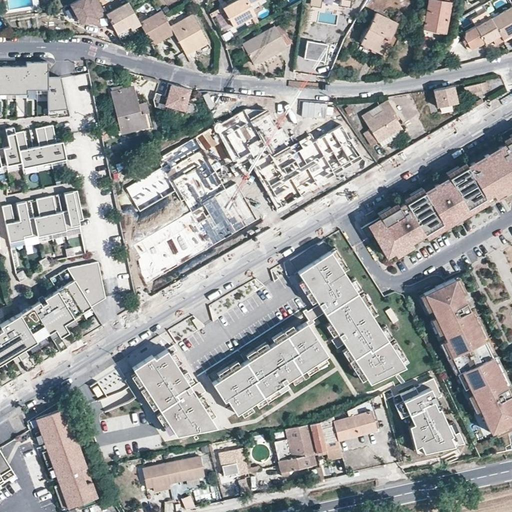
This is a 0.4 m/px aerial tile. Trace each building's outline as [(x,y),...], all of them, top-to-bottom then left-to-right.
[(90,22),(97,18),(106,13),(99,0),(77,0),(71,4),(79,18),(87,18),(90,22)] [(256,13),(250,3),(248,0),(231,0),(223,5),(234,25),(256,13)] [(429,0),(424,28),(446,31),(451,2),(453,2),(453,0),(429,0)] [(106,13),(117,32),(129,25),(131,28),(140,23),(140,22),(128,1),(106,13)] [(511,6),(491,18),(501,34),(510,29),(511,33),(511,32),(511,6)] [(69,7),(62,12),(70,25),(78,21),(69,7)] [(475,26),(491,17),(487,9),(470,18),(475,26)] [(140,22),(140,23),(152,45),(174,32),(171,26),(161,10),(140,22)] [(382,52),(396,22),(376,12),(362,42),(382,52)] [(171,26),(174,32),(186,54),(208,42),(192,14),(171,26)] [(485,41),(486,42),(501,34),(491,18),(491,17),(475,26),(466,31),(463,37),(470,49),(485,41)] [(99,27),(97,18),(90,22),(99,27)] [(223,33),(229,30),(224,20),(218,23),(223,33)] [(248,21),(235,28),(239,35),(252,28),(248,21)] [(279,48),(281,50),(287,47),(281,35),(286,32),(282,24),(276,27),(275,26),(243,44),(253,62),(279,48)] [(223,35),(227,42),(239,35),(235,28),(223,35)] [(510,29),(501,34),(504,40),(511,35),(511,33),(510,29)] [(293,44),(286,32),(281,35),(287,47),(293,44)] [(489,48),(504,40),(501,34),(486,42),(489,48)] [(324,62),(327,44),(306,40),(303,58),(324,62)] [(255,65),(281,50),(279,48),(253,62),(255,65)] [(0,92),(29,92),(29,87),(50,87),(50,113),(59,113),(59,115),(72,115),(68,99),(67,99),(62,76),(50,76),(49,61),(28,61),(28,65),(0,65),(0,92)] [(489,89),(487,81),(464,87),(466,95),(489,89)] [(165,96),(156,93),(154,99),(156,109),(164,112),(166,106),(184,110),(186,116),(198,110),(196,104),(187,102),(190,89),(168,83),(165,96)] [(123,88),(122,85),(111,87),(122,132),(147,126),(144,113),(149,112),(146,102),(137,104),(133,86),(123,88)] [(456,106),(454,88),(434,91),(435,100),(436,108),(456,106)] [(373,116),(369,111),(362,115),(370,129),(364,133),(372,145),(401,127),(395,119),(398,117),(387,100),(379,105),(382,110),(373,116)] [(327,118),(327,105),(310,105),(310,119),(327,118)] [(277,209),(361,159),(340,126),(315,141),(311,134),(288,148),(269,110),(244,109),(216,126),(236,164),(247,159),(277,209)] [(67,159),(63,141),(57,142),(53,125),(36,128),(40,146),(28,148),(24,131),(16,133),(15,127),(6,129),(10,147),(0,148),(0,165),(22,161),(23,167),(67,159)] [(225,190),(195,137),(157,159),(161,167),(125,188),(139,212),(175,191),(182,202),(185,200),(191,212),(133,245),(140,258),(138,260),(143,277),(147,284),(257,220),(236,184),(225,190)] [(425,190),(362,227),(368,238),(374,234),(386,255),(511,181),(511,139),(499,147),(501,150),(476,164),(475,161),(449,176),(450,179),(426,193),(425,190)] [(85,220),(79,191),(66,194),(69,211),(58,213),(55,196),(38,199),(41,217),(30,219),(27,202),(18,203),(21,221),(16,222),(13,205),(4,206),(11,242),(82,228),(81,221),(85,220)] [(375,210),(367,215),(369,219),(377,215),(375,210)] [(298,271),(297,271),(300,276),(314,297),(319,306),(312,311),(316,317),(323,312),(340,338),(333,343),(337,349),(344,344),(369,383),(405,366),(403,363),(390,343),(387,339),(380,329),(372,315),(359,296),(356,291),(349,281),(342,270),(329,251),(322,240),(289,259),(293,265),(294,264),(298,271)] [(342,270),(347,267),(334,247),(329,251),(342,270)] [(68,258),(76,257),(74,248),(66,250),(68,258)] [(58,289),(0,323),(0,362),(18,351),(29,370),(37,366),(25,347),(51,332),(62,350),(69,346),(58,328),(66,323),(107,298),(99,261),(69,267),(51,277),(58,289)] [(309,300),(314,297),(300,276),(295,279),(309,300)] [(356,291),(361,288),(354,278),(349,281),(356,291)] [(454,278),(423,293),(445,338),(443,339),(458,371),(460,370),(490,431),(511,420),(511,401),(509,403),(505,395),(510,393),(465,302),(462,303),(458,296),(462,294),(454,278)] [(372,315),(376,312),(364,293),(359,296),(372,315)] [(208,307),(215,319),(228,311),(220,299),(208,307)] [(223,400),(226,398),(235,413),(239,411),(250,404),(254,401),(276,387),(279,391),(280,394),(287,390),(282,383),(289,378),(299,372),(304,369),(324,356),(327,354),(308,325),(314,321),(305,308),(302,310),(308,320),(294,328),(275,341),(266,347),(247,359),(238,365),(219,377),(211,382),(223,400)] [(392,324),(398,321),(392,308),(386,311),(392,324)] [(66,323),(58,328),(62,333),(69,328),(66,323)] [(291,324),(272,336),(275,341),(294,328),(291,324)] [(387,339),(392,336),(385,325),(380,329),(387,339)] [(403,363),(407,360),(395,340),(390,343),(403,363)] [(263,342),(244,354),(247,359),(266,347),(263,342)] [(154,357),(152,355),(132,368),(135,373),(142,383),(144,386),(157,406),(160,411),(173,431),(175,435),(216,427),(210,418),(197,397),(202,394),(206,391),(201,384),(192,390),(188,383),(182,373),(176,365),(170,355),(174,352),(177,350),(173,345),(154,357)] [(174,352),(170,355),(176,365),(181,362),(174,352)] [(324,356),(304,369),(307,373),(327,360),(324,356)] [(235,360),(216,372),(219,377),(238,365),(235,360)] [(128,389),(125,381),(117,370),(92,385),(98,400),(128,389)] [(193,380),(186,370),(182,373),(188,383),(193,380)] [(299,372),(289,378),(292,383),(302,376),(299,372)] [(130,376),(136,387),(142,383),(135,373),(130,376)] [(441,395),(432,377),(418,384),(418,385),(414,387),(414,386),(393,397),(395,402),(393,403),(400,417),(404,415),(408,424),(415,451),(416,452),(463,442),(454,421),(447,424),(439,406),(441,405),(437,397),(441,395)] [(151,410),(157,406),(144,386),(138,389),(151,410)] [(279,391),(276,387),(254,401),(257,406),(279,391)] [(202,394),(197,397),(210,418),(215,415),(202,394)] [(332,416),(338,440),(376,430),(375,427),(379,427),(371,398),(332,416)] [(239,411),(242,415),(253,408),(250,404),(239,411)] [(99,499),(67,410),(36,421),(45,446),(35,449),(40,461),(49,457),(68,510),(99,499)] [(173,431),(160,411),(155,415),(168,435),(173,431)] [(325,449),(339,446),(338,440),(332,416),(322,420),(285,428),(287,437),(273,440),(280,471),(314,463),(312,452),(325,449)] [(339,446),(325,449),(328,460),(342,457),(339,446)] [(0,485),(17,475),(0,447),(0,485)] [(242,449),(219,453),(223,475),(237,473),(238,476),(247,475),(242,449)] [(200,455),(166,462),(170,481),(205,474),(200,455)] [(170,481),(166,462),(143,467),(147,486),(154,485),(155,490),(171,486),(170,481)] [(192,496),(182,499),(185,510),(195,508),(192,496)]
